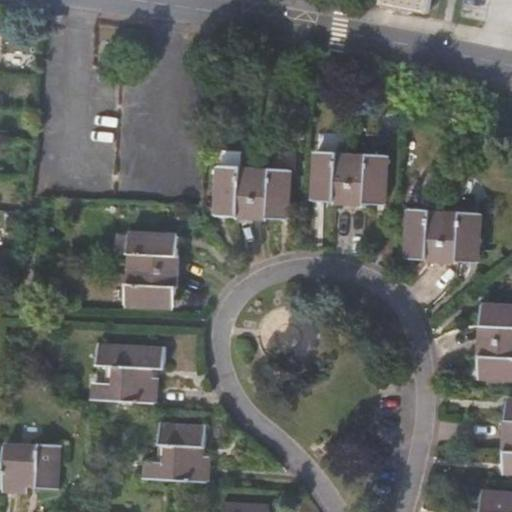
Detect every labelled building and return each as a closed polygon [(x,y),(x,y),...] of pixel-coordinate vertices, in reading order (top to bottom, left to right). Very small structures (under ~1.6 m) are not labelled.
[(385,0),(384,5),(429,13),(431,0),(385,0)] [(390,156),(354,153),(316,151),(313,198),(387,202),(390,156)] [(292,169),(256,167),(220,165),(217,213),(290,217),(292,169)] [(483,212),(444,210),(409,208),(406,256),(481,259),(483,212)] [(132,232),(129,270),(127,305),(174,308),(179,235),(132,232)] [(511,304),(485,303),(480,377),(511,378),(511,304)] [(113,366),(112,382),(111,400),(155,402),(157,377),(153,377),(153,367),(164,367),(165,347),(99,342),(98,364),(113,366)] [(91,399),(111,400),(112,382),(92,382),(91,399)] [(164,461),(163,479),(208,481),(210,456),(206,456),(206,424),(161,422),(160,444),(165,445),(164,461)] [(6,441),(4,489),(29,490),(29,486),(58,487),(60,444),(6,441)] [(143,478),(163,479),(164,461),(144,461),(143,478)] [(511,511),(511,491),(485,490),(483,511),(511,511)] [(269,511),(270,504),(224,502),(223,511),(269,511)]
